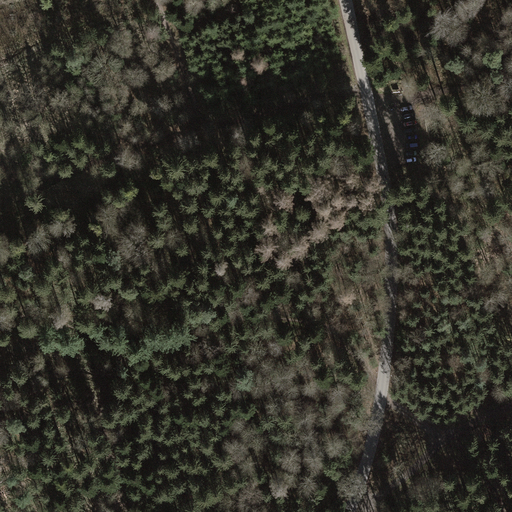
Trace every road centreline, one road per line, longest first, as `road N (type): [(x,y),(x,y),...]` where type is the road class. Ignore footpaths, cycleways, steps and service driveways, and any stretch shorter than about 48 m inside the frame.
road 1 (track): [(508,511),(465,454),(411,420),(333,333),(270,315),(163,334),(114,367),(103,413),(130,511)]
road 2 (residential): [(350,511),(376,423),(391,265),(385,192),(343,0)]
road 3 (track): [(157,0),(202,127),(364,90),(511,77)]
road 4 (track): [(202,127),(28,185),(12,183),(0,159)]
road 5 (track): [(511,405),(456,429),(351,511)]
